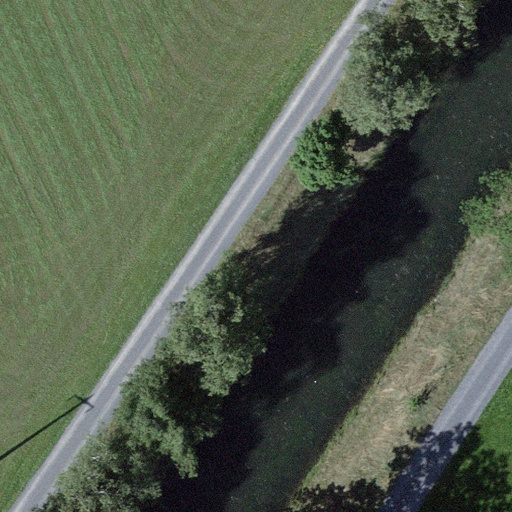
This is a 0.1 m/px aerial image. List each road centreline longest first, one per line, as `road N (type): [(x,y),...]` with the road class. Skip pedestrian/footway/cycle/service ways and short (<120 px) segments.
road 1 (track): [(401,0),(60,511)]
road 2 (track): [(511,379),(424,511)]
